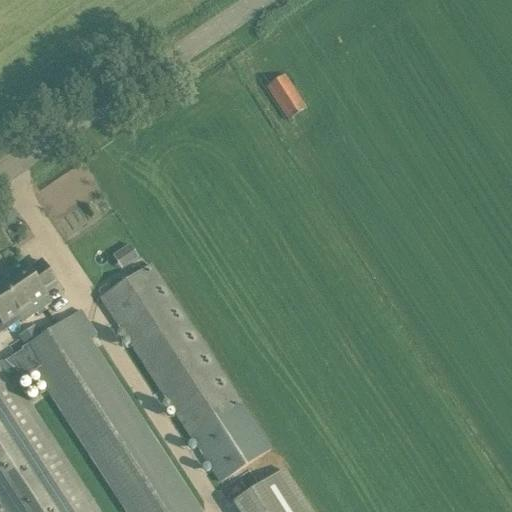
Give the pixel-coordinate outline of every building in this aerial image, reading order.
[(305,108),(284,77),(267,89),(287,120),(305,108)] [(118,267),(136,255),(128,242),(109,253),(118,267)] [(0,322),(1,324),(16,314),(22,323),(50,304),(43,293),(56,285),(41,262),(27,271),(22,264),(0,278),(0,322)] [(271,449),(150,266),(99,299),(221,483),(271,449)] [(23,353),(11,360),(23,379),(35,371),(127,511),(199,511),(79,328),(88,323),(81,312),(22,351),(23,353)] [(98,511),(15,384),(23,379),(11,360),(3,366),(2,365),(0,365),(0,511),(98,511)] [(311,511),(283,470),(232,502),(238,511),(311,511)]
